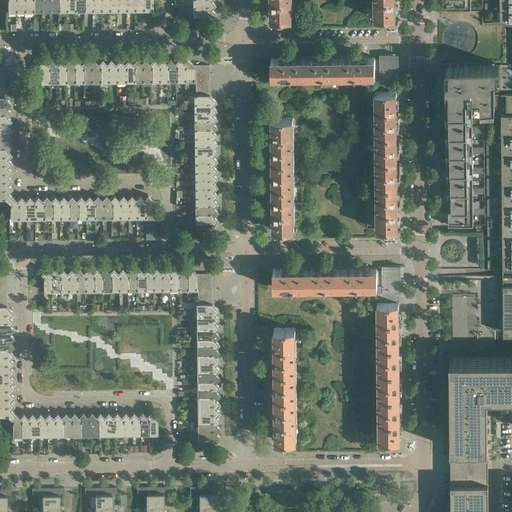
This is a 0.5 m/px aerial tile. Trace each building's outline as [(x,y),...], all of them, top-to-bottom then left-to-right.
[(17,0),(7,0),(8,11),(17,11),(17,0)] [(25,0),(17,0),(17,11),(26,11),(25,0)] [(34,11),(33,0),(25,0),(26,11),(34,11)] [(42,0),(33,0),(34,11),(43,11),(42,0)] [(51,10),(50,0),(42,0),(43,11),(51,10)] [(59,0),(50,0),(51,10),(59,10),(59,0)] [(67,0),(59,0),(59,10),(68,10),(67,0)] [(76,0),(67,0),(68,10),(76,10),(76,0)] [(85,0),(76,0),(76,10),(85,10),(85,0)] [(94,10),(93,0),(85,0),(85,10),(94,10)] [(102,10),(101,0),(93,0),(94,10),(102,10)] [(110,0),(101,0),(102,10),(110,10),(110,0)] [(118,0),(110,0),(110,10),(119,10),(118,0)] [(127,0),(118,0),(119,10),(127,10),(127,0)] [(135,0),(127,0),(127,10),(136,9),(135,0)] [(144,9),(144,0),(135,0),(136,9),(144,9)] [(152,9),(152,0),(144,0),(144,9),(152,9)] [(292,18),(291,0),(270,0),(270,18),(292,18)] [(395,17),(395,0),(373,0),(374,17),(395,17)] [(445,0),(446,9),(471,8),(470,0),(445,0)] [(511,11),(511,1),(500,1),(500,11),(511,11)] [(215,12),(211,8),(208,5),(193,5),(193,14),(208,14),(211,17),(215,12)] [(511,21),(511,11),(500,11),(500,22),(511,21)] [(398,80),(398,54),(380,54),(380,59),(380,74),(380,81),(394,80),(398,80)] [(339,75),(339,57),(307,58),(307,76),(339,75)] [(375,75),(375,74),(374,59),(374,57),(339,57),(339,75),(372,75),(375,75)] [(109,81),(109,66),(106,63),(102,58),(98,63),(101,66),(101,81),(109,81)] [(118,66),(115,63),(110,58),(106,63),(109,66),(109,81),(118,81),(118,66)] [(127,65),(124,62),(119,58),(115,63),(118,66),(118,81),(127,81),(127,65)] [(135,81),(135,65),(132,62),(128,58),(124,62),(127,65),(127,81),(135,81)] [(144,65),(140,62),(136,58),(132,62),(135,65),(135,81),(144,81),(144,65)] [(152,81),(152,65),(149,62),(145,58),(140,62),(144,65),(144,81),(152,81)] [(161,80),(160,65),(157,62),(153,58),(149,62),(152,65),(152,81),(161,80)] [(169,65),(166,62),(162,58),(157,62),(160,65),(161,80),(169,80),(169,65)] [(178,80),(177,65),(174,62),(170,58),(166,62),(169,65),(169,80),(178,80)] [(186,65),(183,62),(178,58),(174,62),(177,65),(178,80),(186,80),(186,65)] [(194,70),(194,65),(194,64),(187,58),(183,62),(186,65),(186,80),(194,80),(194,76),(194,70)] [(307,76),(307,58),(271,58),(271,76),(307,76)] [(50,66),(47,63),(43,59),(38,64),(41,66),(41,82),(50,82),(50,66)] [(59,82),(59,66),(56,63),(51,59),(47,63),(50,66),(50,82),(59,82)] [(67,66),(64,63),(60,59),(56,63),(59,66),(59,82),(67,81),(67,66)] [(76,81),(76,66),(72,63),(68,59),(64,63),(67,66),(67,81),(76,81)] [(84,81),(84,66),(81,63),(77,59),(72,63),(76,66),(76,81),(84,81)] [(92,66),(89,63),(85,59),(81,63),(84,66),(84,81),(93,81),(92,66)] [(101,81),(101,66),(98,63),(94,59),(89,63),(92,66),(93,81),(101,81)] [(473,188),(473,173),(484,173),(484,167),(473,167),(472,152),(484,152),(484,147),(472,147),(472,132),(484,132),(484,126),(472,126),(472,98),(480,98),(480,105),(486,105),(486,113),(490,113),(490,105),(495,105),(494,78),(499,78),(499,64),(446,65),(446,85),(447,85),(448,159),(448,225),(473,224),(473,213),(485,213),(485,208),(473,208),(473,193),(485,193),(485,187),(473,188)] [(394,90),(394,80),(380,81),(380,74),(375,74),(375,75),(372,75),(372,91),(375,91),(375,90),(394,90)] [(396,109),(396,90),(394,90),(375,90),(375,91),(375,109),(396,109)] [(216,100),(209,93),(196,94),(194,94),(194,102),(209,102),(212,105),(216,100)] [(11,103),(4,96),(0,95),(0,104),(4,104),(7,107),(11,103)] [(216,109),(212,105),(209,102),(194,102),(194,110),(209,110),(212,113),(216,109)] [(11,111),(7,107),(4,104),(0,104),(0,112),(4,112),(7,115),(11,111)] [(398,124),(398,118),(396,118),(396,109),(375,109),(375,134),(397,133),(397,124),(398,124)] [(216,117),(212,113),(209,110),(194,110),(194,119),(209,119),(212,121),(216,117)] [(11,120),(7,115),(4,112),(0,112),(0,120),(4,121),(7,124),(11,120)] [(511,113),(506,114),(501,114),(501,124),(511,124),(511,113)] [(293,135),(293,117),(272,117),(272,135),(293,135)] [(217,126),(212,121),(209,119),(194,119),(194,127),(209,127),(212,130),(217,126)] [(11,128),(7,124),(4,121),(0,120),(0,129),(4,129),(7,132),(11,128)] [(511,134),(511,124),(501,124),(501,135),(511,134)] [(217,134),(212,130),(209,127),(194,127),(194,136),(210,135),(212,138),(217,134)] [(11,136),(7,132),(4,129),(0,129),(0,137),(4,138),(7,141),(11,136)] [(399,149),(398,143),(397,143),(397,133),(375,134),(375,159),(397,159),(397,149),(399,149)] [(511,144),(511,134),(501,135),(501,145),(511,144)] [(217,143),(212,138),(210,135),(194,136),(194,144),(210,144),(213,147),(217,143)] [(293,160),(293,148),(293,135),(272,135),(272,145),(270,145),(270,151),(272,151),(272,160),(293,160)] [(12,145),(7,141),(4,138),(0,137),(0,146),(4,146),(7,149),(12,145)] [(217,151),(213,147),(210,144),(194,144),(194,153),(210,152),(213,155),(217,151)] [(511,155),(511,144),(501,145),(501,155),(511,155)] [(12,153),(7,149),(4,146),(0,146),(0,154),(5,155),(7,158),(12,153)] [(217,159),(213,155),(210,152),(194,153),(194,161),(210,161),(213,164),(217,159)] [(12,162),(7,158),(5,155),(0,154),(0,163),(5,163),(8,166),(12,162)] [(511,165),(511,155),(501,155),(501,166),(511,165)] [(399,174),(399,169),(397,169),(397,159),(375,159),(376,184),(397,184),(397,174),(399,174)] [(293,185),(293,173),(293,160),(272,160),(272,170),(270,170),(270,177),(272,177),(272,185),(293,185)] [(217,168),(212,164),(213,164),(210,161),(194,161),(194,170),(210,170),(213,173),(217,168)] [(12,170),(8,166),(5,163),(0,163),(0,171),(5,171),(8,174),(12,170)] [(511,175),(511,165),(501,166),(502,176),(511,175)] [(217,177),(213,173),(210,170),(194,170),(195,178),(210,178),(213,181),(217,177)] [(12,179),(8,174),(5,171),(0,171),(0,179),(5,180),(8,183),(12,179)] [(511,185),(511,175),(502,176),(502,186),(511,185)] [(217,185),(213,181),(210,178),(195,178),(195,187),(210,187),(213,190),(217,185)] [(12,187),(8,183),(5,180),(0,179),(0,188),(5,188),(8,191),(12,187)] [(399,199),(399,194),(397,194),(397,184),(376,184),(376,209),(397,209),(397,199),(399,199)] [(294,210),(293,185),(272,185),(272,195),(271,195),(271,201),(272,201),(272,210),(294,210)] [(511,196),(511,185),(502,186),(502,196),(511,196)] [(217,194),(213,190),(210,187),(195,187),(195,195),(210,195),(213,198),(217,194)] [(12,195),(8,191),(5,188),(0,188),(0,197),(5,198),(7,200),(12,195)] [(96,202),(93,199),(88,194),(84,199),(87,202),(87,217),(96,217),(96,202)] [(104,202),(101,198),(97,194),(93,199),(96,202),(96,217),(104,217),(104,202)] [(113,217),(113,201),(109,198),(105,194),(101,198),(104,202),(104,217),(113,217)] [(121,201),(118,198),(114,194),(109,198),(113,201),(113,217),(121,217),(121,201)] [(130,217),(129,201),(126,198),(122,194),(118,198),(121,201),(121,217),(130,217)] [(138,201),(135,198),(131,194),(126,198),(129,201),(130,217),(138,217),(138,201)] [(147,216),(146,201),(143,198),(139,194),(135,198),(138,201),(138,217),(147,216)] [(155,216),(155,201),(147,194),(143,198),(146,201),(147,216),(155,216)] [(19,218),(19,202),(16,199),(12,195),(7,200),(10,203),(10,218),(19,218)] [(28,202),(25,199),(20,195),(16,199),(19,202),(19,218),(28,218),(28,202)] [(36,218),(36,202),(33,199),(29,195),(25,199),(28,202),(28,218),(36,218)] [(45,202),(41,199),(37,195),(33,199),(36,202),(36,218),(45,218),(45,202)] [(53,202),(50,199),(46,195),(41,199),(45,202),(45,218),(53,217),(53,202)] [(62,217),(62,202),(58,199),(54,195),(50,199),(53,202),(53,217),(62,217)] [(70,202),(67,199),(63,195),(58,199),(62,202),(62,217),(70,217),(70,202)] [(78,217),(78,202),(75,199),(71,195),(67,199),(70,202),(70,217),(78,217)] [(87,217),(87,202),(84,199),(80,195),(75,199),(78,202),(78,217),(87,217)] [(217,202),(213,198),(210,195),(195,195),(195,204),(210,203),(213,206),(217,202)] [(511,206),(511,196),(502,196),(502,207),(511,206)] [(218,211),(213,206),(210,203),(195,204),(195,212),(210,212),(213,215),(218,211)] [(511,216),(511,206),(502,207),(502,217),(511,216)] [(398,227),(397,209),(376,209),(376,228),(398,227)] [(294,229),(294,210),(272,210),(273,229),(294,229)] [(218,219),(213,215),(210,212),(195,212),(195,221),(210,221),(213,224),(218,219)] [(511,227),(511,216),(502,217),(502,227),(511,227)] [(511,237),(511,227),(502,227),(502,238),(511,237)] [(511,247),(511,237),(502,238),(502,248),(511,247)] [(511,258),(511,247),(502,248),(502,258),(511,258)] [(511,268),(511,258),(502,258),(502,268),(511,268)] [(401,291),(400,265),(382,265),(382,270),(382,285),(383,292),(396,292),(401,291)] [(171,274),(168,271),(164,266),(160,271),(163,274),(163,289),(171,289),(171,274)] [(180,289),(180,273),(177,270),(172,266),(168,271),(171,274),(171,289),(180,289)] [(188,289),(188,273),(185,270),(181,266),(177,270),(180,273),(180,289),(188,289)] [(196,279),(196,273),(189,266),(185,270),(188,273),(188,289),(196,289),(196,288),(196,285),(196,279)] [(78,275),(75,272),(71,267),(66,272),(69,275),(70,290),(78,290),(78,275)] [(86,290),(86,274),(83,272),(79,267),(75,272),(78,275),(78,290),(86,290)] [(95,290),(95,274),(92,271),(87,267),(83,272),(86,274),(86,290),(95,290)] [(103,290),(103,274),(100,271),(96,267),(92,271),(95,274),(95,290),(103,290)] [(112,274),(109,271),(104,267),(100,271),(103,274),(103,290),(112,290),(112,274)] [(120,290),(120,274),(117,271),(113,267),(109,271),(112,274),(112,290),(120,290)] [(129,289),(129,274),(126,271),(122,267),(117,271),(120,274),(120,290),(129,289)] [(138,289),(137,274),(134,271),(130,267),(126,271),(129,274),(129,289),(138,289)] [(146,274),(143,271),(139,267),(134,271),(137,274),(138,289),(146,289),(146,274)] [(154,289),(154,274),(151,271),(147,267),(143,271),(146,274),(146,289),(154,289)] [(163,289),(163,274),(160,271),(155,267),(151,271),(154,274),(154,289),(163,289)] [(53,275),(49,272),(45,268),(41,273),(43,275),(43,290),(53,290),(53,275)] [(61,290),(61,275),(58,272),(54,268),(49,272),(53,275),(53,290),(61,290)] [(70,290),(69,275),(66,272),(62,268),(58,272),(61,275),(61,290),(70,290)] [(309,286),(309,268),(273,269),(273,287),(309,286)] [(341,286),(341,268),(309,268),(309,286),(341,286)] [(377,285),(377,270),(377,268),(341,268),(341,286),(374,286),(374,285),(377,285)] [(511,332),(511,268),(502,268),(503,275),(503,320),(500,320),(500,324),(503,324),(503,332),(511,332)] [(397,301),(396,292),(383,292),(382,285),(377,285),(374,285),(374,286),(374,302),(377,302),(377,301),(397,301)] [(398,301),(397,301),(377,301),(377,302),(377,320),(399,319),(398,301)] [(211,302),(198,302),(196,302),(196,310),(211,310),(214,313),(219,309),(211,302)] [(13,311),(6,304),(0,304),(0,312),(6,313),(9,315),(13,311)] [(219,317),(214,313),(211,310),(196,310),(196,319),(212,319),(215,322),(219,317)] [(14,320),(9,315),(6,313),(0,312),(0,321),(6,321),(9,324),(14,320)] [(219,326),(215,322),(212,319),(196,319),(196,327),(212,327),(215,330),(219,326)] [(401,335),(401,329),(399,329),(399,319),(377,320),(378,345),(399,344),(399,335),(401,335)] [(14,328),(9,324),(6,321),(0,321),(0,329),(6,329),(9,332),(14,328)] [(219,334),(215,330),(212,327),(196,327),(196,336),(212,336),(215,339),(219,334)] [(295,346),(295,328),(274,328),(274,346),(295,346)] [(14,337),(9,332),(6,329),(0,329),(0,337),(7,338),(10,341),(14,337)] [(219,343),(215,339),(212,336),(196,336),(196,344),(212,344),(215,347),(219,343)] [(14,345),(10,341),(7,338),(0,337),(0,346),(7,346),(10,349),(14,345)] [(219,351),(215,347),(212,344),(196,344),(196,353),(212,353),(215,356),(219,351)] [(401,360),(401,354),(399,354),(399,344),(378,345),(378,370),(399,370),(399,360),(401,360)] [(14,353),(10,349),(7,346),(0,346),(0,354),(7,355),(10,358),(14,353)] [(296,371),(295,346),(274,346),(274,356),(272,356),(272,362),(274,362),(274,371),(296,371)] [(219,360),(215,356),(212,353),(196,353),(197,361),(212,361),(215,364),(219,360)] [(14,362),(10,358),(7,355),(0,354),(0,363),(7,363),(10,366),(14,362)] [(511,357),(483,357),(449,358),(450,433),(450,455),(450,463),(451,474),(450,511),(488,511),(488,474),(488,463),(488,455),(487,395),(511,394),(511,357)] [(219,368),(215,364),(212,361),(197,361),(197,370),(212,369),(215,372),(219,368)] [(14,370),(10,366),(7,363),(0,363),(0,371),(7,372),(10,375),(14,370)] [(219,377),(215,373),(215,372),(212,369),(197,370),(197,379),(212,378),(215,381),(219,377)] [(401,385),(401,380),(399,380),(399,370),(378,370),(378,395),(399,395),(399,385),(401,385)] [(14,379),(10,375),(7,372),(0,371),(0,380),(7,380),(10,383),(14,379)] [(296,396),(296,371),(274,371),(274,381),(273,381),(273,387),(274,387),(275,396),(296,396)] [(219,385),(215,381),(212,378),(197,379),(197,387),(212,387),(215,390),(219,385)] [(14,387),(10,383),(7,380),(0,380),(0,388),(7,389),(10,391),(14,387)] [(220,394),(215,390),(212,387),(197,387),(197,395),(212,395),(215,398),(220,394)] [(14,396),(10,391),(7,389),(0,388),(0,397),(7,397),(10,400),(14,396)] [(220,402),(215,398),(212,395),(197,395),(197,404),(213,404),(215,407),(220,402)] [(401,410),(401,405),(400,405),(399,395),(378,395),(378,420),(400,420),(400,410),(401,410)] [(296,421),(296,396),(275,396),(275,406),(273,406),(273,412),(275,412),(275,421),(296,421)] [(14,404),(10,400),(7,397),(0,397),(0,405),(7,405),(10,408),(14,404)] [(220,411),(218,409),(215,407),(213,404),(197,404),(197,412),(213,412),(216,415),(220,411)] [(14,412),(10,408),(7,405),(0,405),(0,414),(7,415),(10,417),(14,412)] [(98,419),(95,416),(91,411),(87,416),(90,419),(90,434),(98,434),(98,419)] [(107,418),(103,415),(99,411),(95,416),(98,419),(98,434),(107,434),(107,418)] [(115,434),(115,418),(112,415),(108,411),(103,415),(107,418),(107,434),(115,434)] [(124,418),(120,415),(116,411),(112,415),(115,418),(115,434),(124,434),(124,418)] [(132,434),(132,418),(129,415),(125,411),(120,415),(124,418),(124,434),(132,434)] [(140,418),(137,415),(133,411),(129,415),(132,418),(132,434),(141,433),(140,418)] [(149,418),(146,415),(141,411),(137,415),(140,418),(141,433),(149,433),(149,418)] [(157,433),(157,418),(150,411),(146,415),(149,418),(149,433),(157,433)] [(22,419),(19,416),(14,412),(10,417),(12,420),(13,435),(22,435),(22,419)] [(30,435),(30,419),(27,416),(23,412),(19,416),(22,419),(22,435),(30,435)] [(39,419),(36,416),(31,412),(27,416),(30,419),(30,435),(39,435),(39,419)] [(47,419),(44,416),(40,412),(36,416),(39,419),(39,435),(47,435),(47,419)] [(56,434),(56,419),(52,416),(48,412),(44,416),(47,419),(47,435),(56,434)] [(64,419),(61,416),(57,412),(52,416),(56,419),(56,434),(64,434),(64,419)] [(73,434),(72,419),(69,416),(65,412),(61,416),(64,419),(64,434),(73,434)] [(81,419),(78,416),(73,412),(69,416),(72,419),(73,434),(81,434),(81,419)] [(90,419),(87,416),(82,412),(78,416),(81,419),(81,434),(90,434),(90,419)] [(220,419),(216,415),(213,412),(197,412),(197,421),(213,421),(216,423),(220,419)] [(400,438),(400,420),(378,420),(379,439),(400,438)] [(220,428),(216,423),(213,421),(197,421),(197,429),(213,429),(216,432),(220,428)] [(296,440),(296,421),(275,421),(275,440),(296,440)] [(220,436),(216,432),(213,429),(197,429),(197,439),(213,438),(215,441),(220,436)] [(164,511),(165,506),(164,492),(153,492),(148,492),(147,511),(164,511)] [(217,511),(217,505),(217,492),(206,492),(200,492),(200,511),(217,511)] [(59,511),(59,506),(59,493),(47,494),(42,494),(42,511),(59,511)] [(111,511),(112,506),(112,493),(100,493),(95,493),(95,511),(111,511)]
